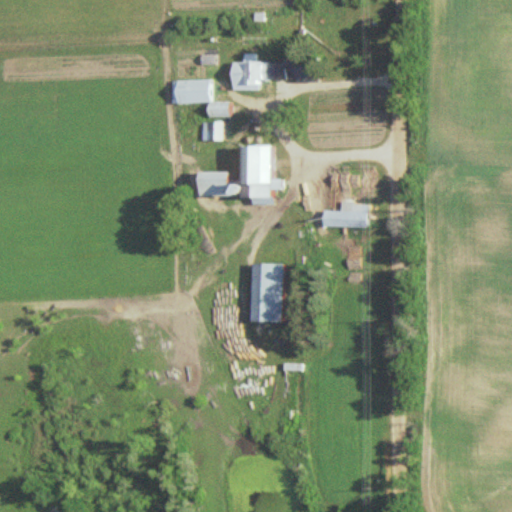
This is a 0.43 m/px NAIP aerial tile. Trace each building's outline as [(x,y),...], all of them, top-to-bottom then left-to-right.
[(306,67),(306,81),(331,81),(331,67),(306,67)] [(227,122),(208,123),(209,131),(216,130),(217,141),(228,140),(227,122)] [(254,198),(283,197),(283,145),(253,145),(254,198)] [(213,195),(243,195),(243,172),(213,172),(213,195)] [(375,227),(375,202),(347,202),(347,210),(333,210),(333,227),(375,227)] [(261,262),(261,322),(289,322),(289,262),(261,262)] [(306,415),(306,362),(287,362),(287,415),(306,415)]
